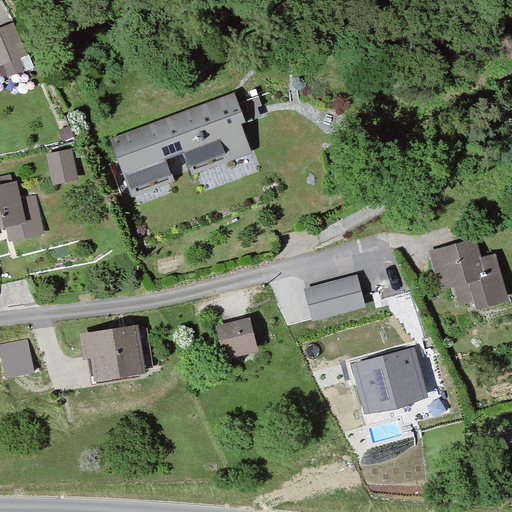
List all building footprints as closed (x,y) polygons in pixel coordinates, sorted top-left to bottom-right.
[(15,25),(0,30),(0,75),(29,65),(15,25)] [(234,109),(114,150),(131,193),(250,151),(234,109)] [(71,153),(44,159),(52,191),(79,185),(71,153)] [(24,183),(0,188),(0,233),(7,232),(10,245),(43,239),(37,209),(30,211),(24,183)] [(471,244),(434,254),(444,288),(465,292),(472,315),(505,306),(494,263),(478,268),(471,244)] [(356,276),(306,293),(317,323),(366,306),(356,276)] [(250,319),(214,329),(223,364),(260,353),(250,319)] [(144,325),(80,336),(89,388),(153,377),(144,325)] [(37,375),(29,337),(0,342),(0,354),(5,381),(37,375)] [(412,348),(351,364),(365,416),(426,400),(412,348)]
